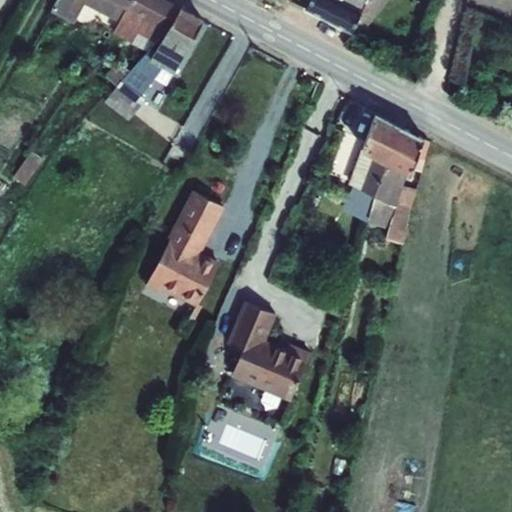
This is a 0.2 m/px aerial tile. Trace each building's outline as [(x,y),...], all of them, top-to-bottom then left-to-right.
[(146,0),(53,0),(45,18),(66,27),(76,6),(150,43),(131,66),(135,70),(157,44),(171,12),(146,0)] [(350,30),(365,0),(307,0),(305,6),(350,30)] [(181,54),(195,25),(171,12),(157,44),(135,70),(131,66),(103,100),(122,115),(127,110),(120,105),(139,82),(150,90),(156,86),(181,54)] [(374,204),(392,131),(368,117),(350,188),(355,190),(354,195),(374,204)] [(417,143),(398,133),(392,131),(374,204),(385,209),(394,173),(407,180),(417,143)] [(407,226),(413,202),(393,195),(389,210),(399,214),(397,223),(407,226)] [(213,212),(185,198),(136,288),(151,296),(155,291),(188,308),(208,270),(187,259),(213,212)] [(271,332),(276,321),(248,309),(241,322),(271,332)] [(283,359),(264,350),(271,332),(241,322),(235,336),(248,342),(242,356),(230,381),(288,407),(308,363),(286,353),(283,359)] [(242,356),(248,342),(235,336),(229,349),(242,356)] [(420,502),(424,462),(404,460),(400,501),(420,502)]
